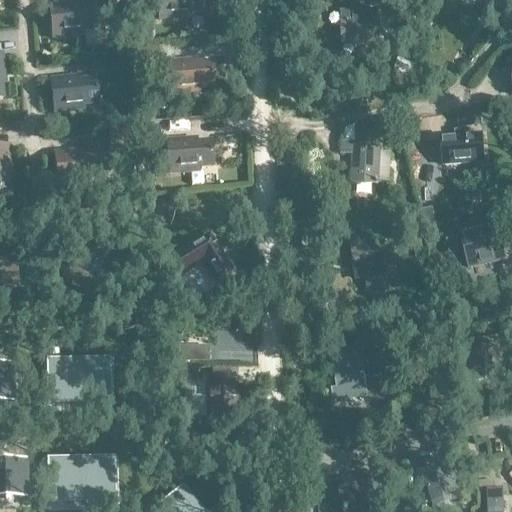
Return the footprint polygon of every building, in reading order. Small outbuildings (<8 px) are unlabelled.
[(188,14),(202,13),(201,0),(156,0),(158,21),(188,19),(188,14)] [(82,32),(96,30),(94,8),(70,10),(70,6),(48,8),(52,40),(82,36),(82,32)] [(377,11),(352,11),(352,23),(341,23),(341,44),(377,43),(377,11)] [(412,16),(400,16),(400,29),(412,28),(412,16)] [(138,67),(160,66),(159,47),(137,49),(138,67)] [(106,73),(132,71),(131,56),(105,58),(106,73)] [(395,60),(392,74),(414,81),(418,67),(395,60)] [(198,90),(213,89),(211,66),(188,67),(187,63),(166,64),(168,96),(199,94),(198,90)] [(84,106),(98,105),(95,82),(72,84),(72,80),(50,82),(54,114),(84,111),(84,106)] [(488,113),(480,111),(482,126),(500,124),(491,110),(488,113)] [(480,111),(457,114),(459,130),(482,127),(482,126),(480,111)] [(159,128),(147,129),(148,143),(161,142),(159,128)] [(110,150),(131,148),(130,131),(108,133),(110,150)] [(444,167),(484,164),(482,137),(442,140),(444,167)] [(198,168),(212,167),(210,145),(187,146),(187,142),(165,144),(168,175),(198,173),(198,168)] [(376,184),(376,182),(388,183),(390,155),(377,154),(378,150),(370,150),(370,147),(355,147),(354,145),(342,145),(341,155),(353,156),(352,183),(376,184)] [(6,169),(11,169),(8,148),(0,148),(0,194),(9,193),(6,169)] [(88,180),(102,178),(99,156),(76,158),(75,154),(54,156),(58,188),(88,184),(88,180)] [(419,212),(423,229),(436,227),(432,210),(419,212)] [(497,228),(445,242),(450,261),(466,257),(469,271),(506,261),(497,228)] [(215,281),(232,270),(211,235),(175,257),(186,274),(204,263),(215,281)] [(364,240),(351,241),(356,280),(367,278),(368,291),(386,289),(382,255),(374,256),(372,245),(365,246),(364,240)] [(62,281),(95,288),(100,265),(67,258),(62,281)] [(17,267),(0,268),(0,293),(19,293),(17,267)] [(463,355),(451,357),(455,381),(467,379),(467,384),(504,378),(498,344),(498,339),(461,345),(463,355)] [(179,363),(208,363),(208,348),(179,348),(179,363)] [(359,353),(335,356),(340,400),(364,398),(359,353)] [(48,401),(110,400),(109,362),(47,363),(48,401)] [(0,365),(0,399),(13,399),(12,365),(0,365)] [(208,423),(236,422),(235,386),(207,387),(208,423)] [(450,419),(443,394),(425,399),(431,424),(450,419)] [(4,462),(3,462),(4,495),(5,495),(26,495),(26,461),(4,462)] [(114,461),(48,462),(48,500),(114,498),(114,461)] [(396,461),(385,463),(388,476),(399,474),(396,461)] [(434,467),(414,473),(420,491),(426,489),(432,508),(462,500),(453,469),(436,474),(434,467)] [(342,511),(360,511),(378,506),(370,475),(336,483),(342,511)] [(200,511),(182,489),(153,511),(200,511)] [(500,511),(499,489),(486,490),(486,511),(500,511)]
